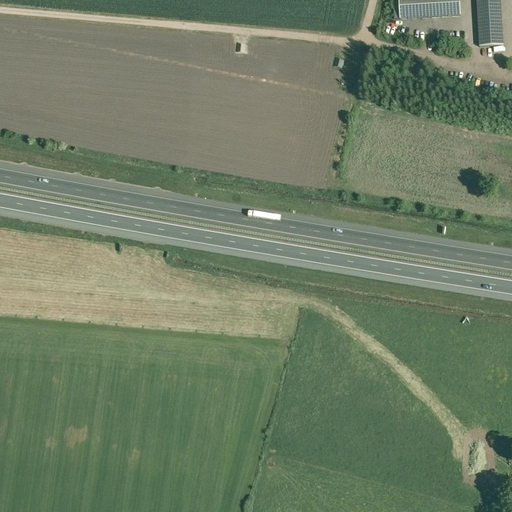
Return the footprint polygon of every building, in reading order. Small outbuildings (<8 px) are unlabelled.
[(398,0),(400,20),(461,17),(459,0),(398,0)] [(476,0),(479,48),(503,46),(500,0),(476,0)] [(246,45),(238,44),(237,52),(245,53),(246,45)] [(336,60),(334,67),(342,69),(344,61),(336,60)] [(424,63),(412,61),(409,81),(421,83),(424,63)]
